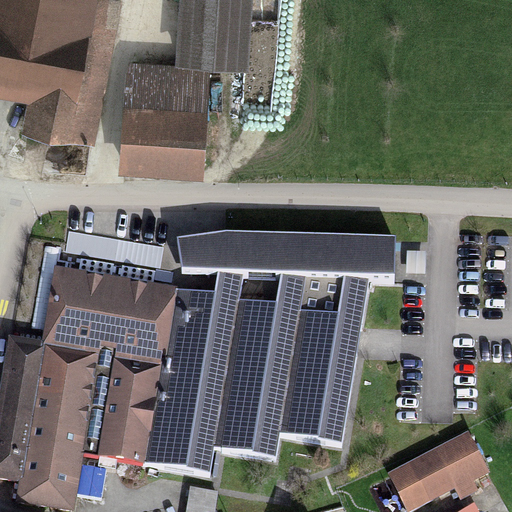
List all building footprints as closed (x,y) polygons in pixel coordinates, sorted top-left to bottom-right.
[(120,4),(98,0),(0,0),(0,96),(30,102),(24,134),(91,147),(120,4)] [(244,0),(180,0),(177,65),(241,68),(244,0)] [(197,175),(201,72),(126,68),(122,172),(197,175)] [(225,243),(175,251),(178,282),(215,283),(240,284),(279,285),(304,286),(343,287),(367,289),(391,291),(393,249),(225,243)] [(169,303),(58,283),(46,354),(10,348),(0,406),(0,489),(13,491),(11,504),(57,511),(71,511),(80,459),(142,468),(169,303)] [(210,309),(169,303),(142,468),(207,479),(210,458),(271,468),(275,443),(339,454),(367,289),(343,287),(336,330),(298,324),(304,286),(279,285),(273,319),(235,313),(240,284),(215,283),(210,309)] [(420,511),(480,483),(463,448),(391,483),(404,511),(420,511)]
